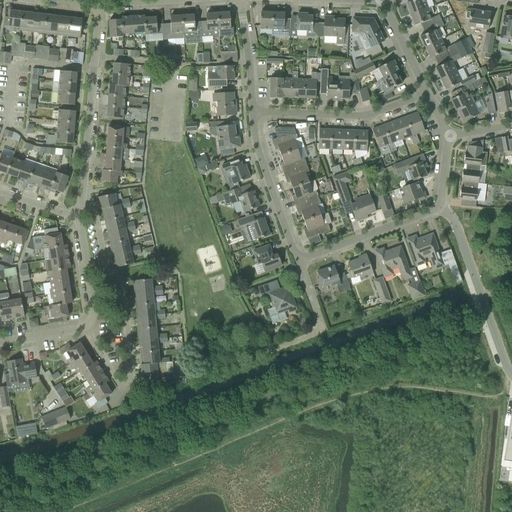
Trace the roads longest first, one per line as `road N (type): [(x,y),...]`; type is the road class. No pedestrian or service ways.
road 1 (residential): [(83,326),(116,381),(130,376),(121,302),(92,207),(80,203)]
road 2 (residential): [(80,203),(98,4)]
road 3 (residential): [(439,207),(456,228),(511,376)]
road 4 (residential): [(252,112),(366,117),(426,94)]
road 5 (residential): [(297,262),(259,157),(252,112)]
road 6 (residential): [(297,262),(439,207)]
road 7 (residential): [(266,351),(322,332),(297,262)]
